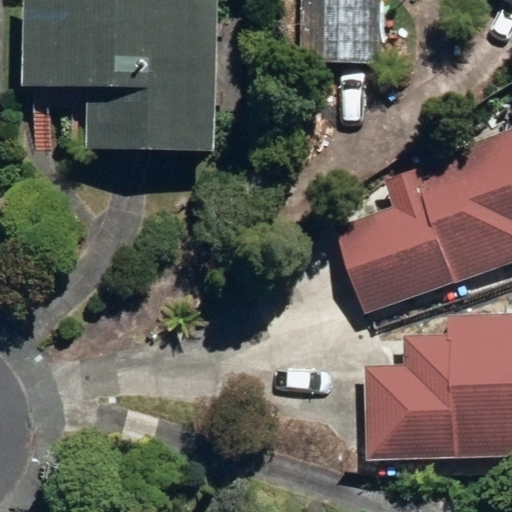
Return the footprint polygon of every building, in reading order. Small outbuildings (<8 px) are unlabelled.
[(34,0),(32,81),(103,83),(101,150),(236,153),(238,76),(240,0),(34,0)] [(390,0),(336,0),(337,61),(391,61),(390,0)] [(511,40),(511,0),(452,0),(448,9),(511,40)] [(511,144),(339,201),(374,311),(511,265),(511,144)] [(511,453),(511,300),(509,301),(509,314),(462,316),(463,333),(415,335),(416,364),(371,367),(375,460),(511,453)]
